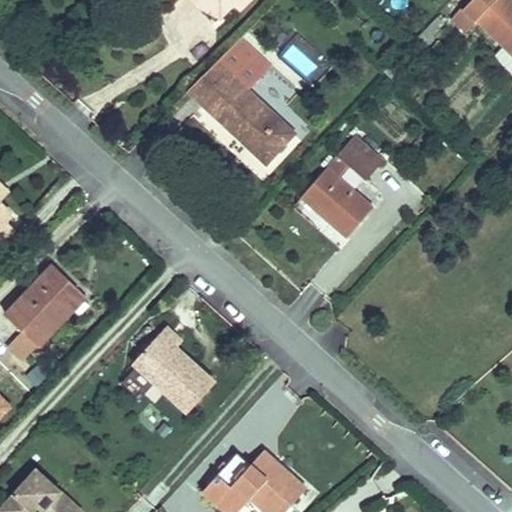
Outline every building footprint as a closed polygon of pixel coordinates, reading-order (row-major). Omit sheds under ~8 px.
[(183,6),(198,21),(216,2),(214,0),(189,0),(183,6)] [(511,20),(490,0),(447,0),(441,7),(503,64),(494,75),(505,85),(511,77),(511,20)] [(291,43),(280,56),(306,78),(317,66),(291,43)] [(218,45),(167,101),(242,170),(269,141),(212,87),(236,61),(218,45)] [(334,138),(285,198),(307,217),(303,221),(326,240),(353,207),(318,179),(328,167),(346,182),(363,161),(334,138)] [(15,231),(1,218),(0,230),(8,239),(15,231)] [(43,279),(0,328),(0,333),(31,361),(56,332),(51,327),(72,303),(43,279)] [(51,327),(56,332),(77,308),(72,303),(51,327)] [(151,339),(145,345),(158,358),(165,352),(151,339)] [(145,345),(118,375),(169,423),(197,394),(158,358),(145,345)] [(247,463),(235,476),(247,487),(260,474),(247,463)] [(286,511),(294,504),(260,474),(247,487),(235,476),(226,468),(193,506),(200,511),(286,511)] [(50,511),(23,487),(0,511),(50,511)]
